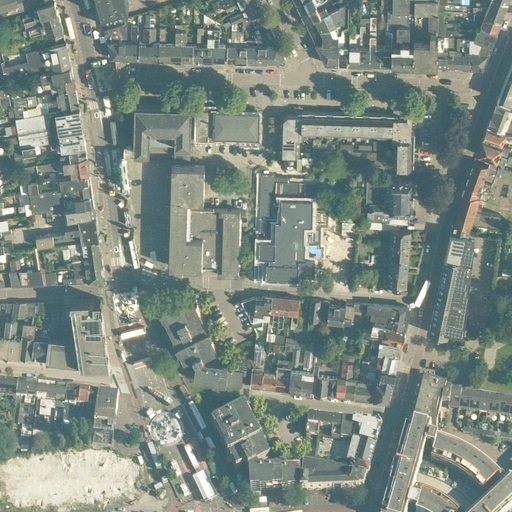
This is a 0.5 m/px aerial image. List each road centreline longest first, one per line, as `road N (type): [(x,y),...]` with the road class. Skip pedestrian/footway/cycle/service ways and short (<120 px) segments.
road 1 (residential): [(124,283),(422,300)]
road 2 (residential): [(422,300),(451,171),(485,85)]
road 3 (residential): [(304,80),(91,73)]
road 4 (tertiary): [(124,283),(91,73)]
road 5 (residential): [(485,85),(304,80)]
road 6 (tertiary): [(224,511),(154,373)]
road 7 (residential): [(394,416),(245,397)]
road 8 (residential): [(138,380),(0,365)]
road 9 (residential): [(124,291),(0,296)]
road 10 (residential): [(142,388),(125,394),(119,449),(166,438)]
